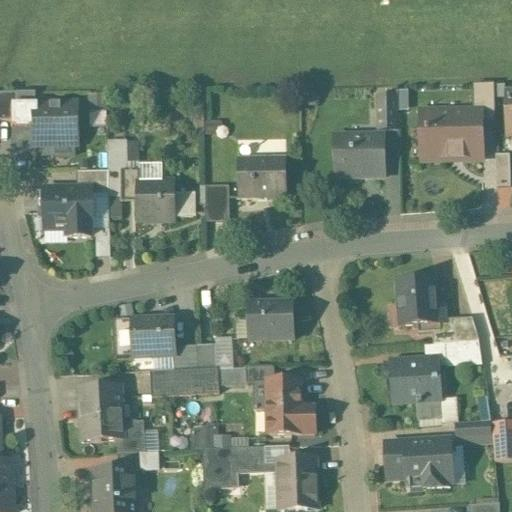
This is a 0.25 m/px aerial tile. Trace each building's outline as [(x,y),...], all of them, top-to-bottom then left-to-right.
[(494,85),(473,86),(474,113),(482,113),(482,124),(495,123),(494,85)] [(401,91),(401,110),(410,110),(410,91),(401,91)] [(0,121),(31,121),(30,94),(0,94),(0,121)] [(398,98),(376,98),(377,132),(398,132),(398,98)] [(77,105),(31,106),(31,121),(34,121),(35,147),(77,147),(77,105)] [(482,124),(482,113),(474,113),(451,113),(451,118),(439,118),(434,113),(426,114),(421,118),(421,130),(426,134),(426,158),(456,157),(462,162),(477,162),(477,131),(482,131),(482,124)] [(384,137),(335,138),(335,180),(337,180),(337,178),(366,177),(366,179),(385,179),(384,137)] [(289,158),(289,139),(247,139),(247,158),(289,158)] [(125,172),(125,145),(108,145),(109,172),(109,191),(109,199),(121,199),(121,172),(125,172)] [(509,156),(496,156),(496,189),(510,188),(509,156)] [(287,199),(286,160),(239,161),(239,200),(287,199)] [(162,183),(162,165),(139,166),(139,172),(139,183),(162,183)] [(109,172),(77,173),(77,190),(92,190),(92,192),(109,191),(109,172)] [(125,172),(121,172),(121,199),(138,199),(138,183),(139,183),(139,172),(125,172)] [(174,195),(173,183),(162,183),(139,183),(138,183),(138,199),(139,223),(174,222),(174,219),(194,219),(193,195),(174,195)] [(229,188),(205,188),(206,224),(230,223),(229,188)] [(77,190),(45,191),(45,231),(93,230),(92,192),(92,190),(77,190)] [(434,281),(398,283),(401,328),(432,326),(445,326),(444,322),(443,307),(436,307),(434,281)] [(294,305),(248,306),(249,325),(255,325),(255,342),(249,342),(295,341),(294,305)] [(174,320),(131,322),(133,359),(173,358),(176,358),(176,349),(174,320)] [(472,320),(444,322),(445,326),(432,326),(434,347),(445,346),(479,342),(472,320)] [(131,322),(113,323),(115,360),(133,359),(131,322)] [(479,342),(445,346),(447,363),(482,360),(479,342)] [(216,347),(197,348),(199,371),(217,370),(216,347)] [(197,348),(176,349),(176,358),(173,358),(173,373),(199,371),(197,348)] [(437,365),(417,366),(417,363),(391,365),(394,405),(418,403),(419,420),(442,418),(438,362),(436,362),(437,365)] [(274,369),(248,370),(248,386),(254,386),(268,385),(268,383),(275,383),(274,369)] [(173,373),(150,374),(151,400),(219,396),(219,388),(218,371),(217,371),(217,370),(199,371),(173,373)] [(248,370),(218,371),(219,388),(248,387),(248,386),(248,370)] [(275,383),(268,383),(268,385),(268,412),(269,421),(302,421),(301,410),(301,383),(275,383)] [(268,412),(268,385),(254,386),(255,413),(268,412)] [(121,388),(80,390),(83,442),(103,441),(103,444),(117,443),(124,443),(123,425),(121,388)] [(487,398),(477,400),(481,424),(491,423),(487,398)] [(301,410),(302,421),(269,421),(269,437),(316,436),(316,409),(301,410)] [(481,424),(457,426),(458,443),(493,440),(492,429),(491,423),(481,424)] [(144,424),(123,425),(124,443),(117,443),(118,456),(141,455),(144,424)] [(511,463),(511,427),(492,429),(493,440),(495,465),(511,463)] [(447,442),(406,445),(386,446),(388,483),(408,481),(409,493),(426,492),(450,490),(447,442)] [(266,449),(203,452),(205,492),(234,491),(233,469),(266,467),(266,449)] [(141,455),(118,456),(119,471),(134,470),(135,472),(142,471),(141,455)] [(316,461),(278,463),(280,511),(297,511),(318,511),(317,488),(315,488),(314,462),(316,462),(316,461)] [(0,463),(0,511),(11,511),(9,463),(0,463)] [(119,471),(94,473),(95,511),(129,511),(129,490),(135,490),(135,472),(134,470),(119,471)]
